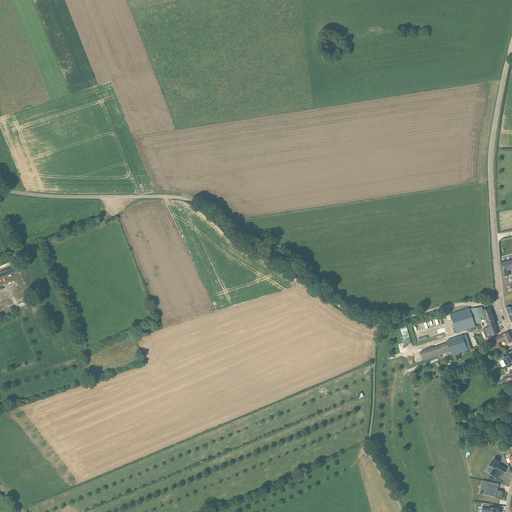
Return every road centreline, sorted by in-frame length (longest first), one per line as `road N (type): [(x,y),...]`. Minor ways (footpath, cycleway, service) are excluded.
road 1 (unclassified): [(0,189),(185,199),(373,322),(499,303)]
road 2 (tertiary): [(511,45),(491,144),(499,303)]
road 3 (track): [(381,322),(369,448),(386,478)]
